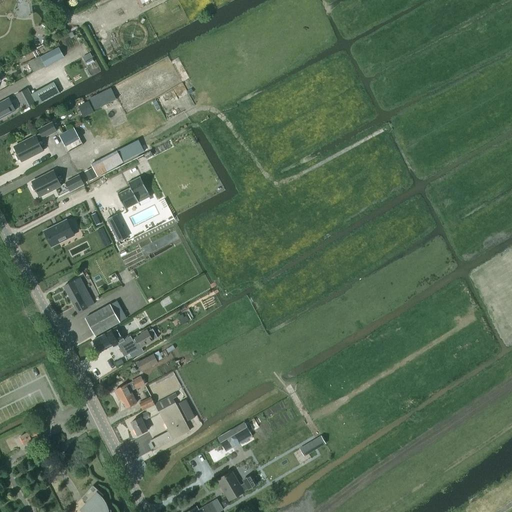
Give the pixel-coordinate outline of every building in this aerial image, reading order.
[(45,67),(64,57),(62,55),(58,48),(40,58),(45,67)] [(23,110),(35,104),(28,89),(15,95),(23,110)] [(9,99),(0,103),(0,118),(15,111),(9,99)] [(52,123),(38,131),(40,134),(42,138),(43,139),(57,132),(52,123)] [(74,128),(59,136),(65,148),(80,139),(74,128)] [(40,134),(15,147),(18,153),(16,156),(18,160),(21,160),(22,162),(43,151),(37,141),(42,138),(40,134)] [(96,178),(124,163),(117,151),(89,166),(96,178)] [(54,172),(32,182),(33,184),(31,186),(34,191),(36,191),(39,197),(61,186),(54,172)] [(70,192),(84,185),(79,175),(65,182),(70,192)] [(118,194),(117,194),(125,210),(126,210),(125,209),(136,204),(137,204),(137,203),(149,197),(150,198),(150,197),(140,177),(139,177),(140,178),(129,183),(128,183),(131,188),(118,195),(118,194)] [(106,220),(107,220),(118,242),(127,237),(116,215),(117,215),(106,220)] [(74,236),(67,221),(45,233),(52,248),(74,236)] [(78,313),(94,304),(80,278),(64,287),(78,313)] [(95,336),(125,319),(115,302),(85,318),(95,336)] [(181,325),(186,322),(183,316),(178,318),(181,325)] [(121,336),(116,328),(93,341),(99,351),(112,345),(114,348),(117,346),(124,357),(130,353),(132,356),(138,352),(137,350),(141,347),(152,341),(158,338),(153,329),(147,332),(136,339),(136,340),(133,342),(130,336),(124,340),(122,336),(121,336)] [(153,355),(139,363),(143,370),(157,363),(157,362),(163,359),(159,352),(153,355)] [(136,389),(144,385),(141,377),(127,385),(115,391),(120,401),(122,399),(126,408),(136,403),(130,391),(135,388),(136,389)] [(150,441),(150,443),(153,449),(155,450),(173,440),(173,439),(190,431),(173,399),(178,397),(176,393),(156,403),(155,407),(168,432),(150,441)] [(143,411),(154,405),(151,398),(139,403),(143,411)] [(188,421),(194,418),(185,400),(179,404),(188,421)] [(137,436),(147,431),(143,421),(150,418),(147,412),(139,417),(140,419),(131,423),(137,436)] [(235,439),(239,444),(252,436),(245,424),(219,439),(222,445),(223,446),(235,439)] [(32,440),(39,436),(36,430),(28,434),(32,440)] [(32,440),(28,434),(28,433),(20,437),(24,445),(32,441),(32,440)] [(304,447),(308,453),(325,444),(321,437),(304,447)] [(289,450),(279,456),(280,458),(284,464),(284,465),(295,459),(289,450)] [(270,472),(284,464),(280,458),(267,465),(270,472)] [(217,480),(229,501),(243,492),(247,489),(248,491),(257,485),(251,475),(242,480),(244,483),(240,486),(231,472),(217,480)] [(93,486),(81,498),(87,504),(86,505),(87,505),(90,511),(111,511),(111,510),(109,510),(108,509),(108,508),(108,507),(107,506),(107,505),(106,504),(106,503),(105,502),(105,501),(104,500),(103,499),(103,498),(102,497),(104,496),(93,486)] [(196,507),(187,511),(219,511),(223,510),(217,499),(198,510),(196,507)] [(226,499),(221,502),(224,507),(229,504),(226,499)]
